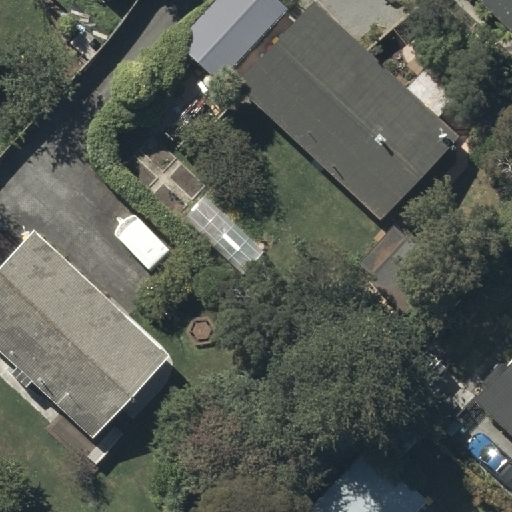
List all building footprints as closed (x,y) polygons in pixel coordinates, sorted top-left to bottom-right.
[(216,0),(172,48),(219,91),(286,17),(267,0),(216,0)] [(511,0),(472,0),(511,38),(511,0)] [(238,94),(376,227),(457,146),(439,129),(464,102),(431,70),(403,100),(314,15),(238,94)] [(31,392),(91,448),(171,363),(33,238),(0,274),(0,364),(11,375),(7,380),(26,398),(31,392)] [(511,363),(472,408),(511,445),(511,363)] [(308,511),(423,511),(430,505),(395,473),(424,442),(397,417),(309,511),(308,511)]
